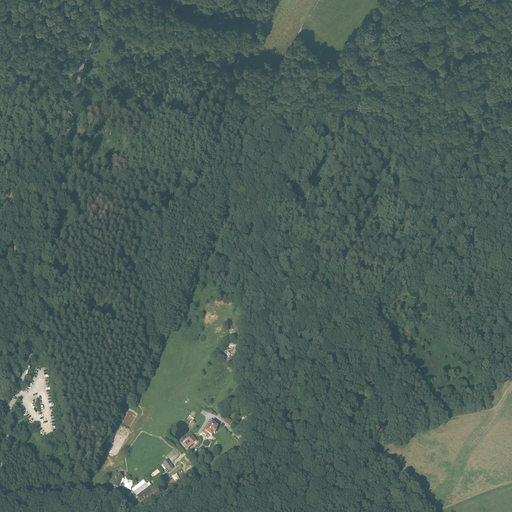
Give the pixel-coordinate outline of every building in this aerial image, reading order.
[(214,428),(212,426),(211,426),(206,433),(205,432),(204,434),(203,436),(206,438),(208,437),(212,439),(214,436),(215,437),(217,433),(216,433),(218,430),(217,429),(215,427),(214,428)] [(193,440),(189,444),(184,448),(188,452),(196,444),(193,440)] [(173,468),(167,460),(162,464),(169,472),(173,468)] [(117,476),(112,486),(114,487),(118,488),(123,478),(117,476)] [(146,484),(134,493),(138,499),(150,490),(146,484)] [(132,495),(120,490),(117,496),(129,501),(132,495)]
